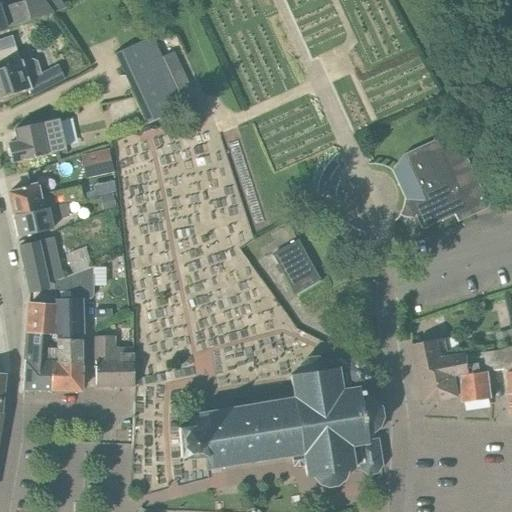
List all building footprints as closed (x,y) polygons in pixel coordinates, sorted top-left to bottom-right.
[(0,30),(54,13),(44,0),(22,0),(23,2),(0,9),(0,30)] [(170,74),(162,58),(152,36),(114,54),(147,124),(185,106),(170,74)] [(19,64),(14,48),(0,52),(0,98),(27,89),(29,96),(63,78),(57,66),(41,75),(36,62),(32,60),(19,64)] [(162,58),(170,74),(185,106),(196,101),(173,52),(162,58)] [(13,162),(65,150),(58,119),(14,129),(17,142),(8,144),(10,150),(7,152),(8,157),(12,159),(13,162)] [(441,149),(436,139),(403,154),(391,171),(397,184),(396,185),(397,187),(398,187),(404,200),(403,207),(414,213),(422,230),(455,214),(458,221),(488,207),(458,140),(441,149)] [(88,175),(114,168),(110,153),(85,160),(88,175)] [(85,200),(115,192),(114,181),(92,186),(93,192),(85,193),(85,200)] [(66,204),(81,201),(79,188),(62,192),(62,191),(40,196),(37,185),(24,188),(24,187),(19,188),(20,191),(8,193),(13,216),(66,204)] [(101,197),(103,211),(117,208),(114,195),(101,197)] [(66,204),(13,216),(18,237),(52,230),(50,221),(67,217),(67,215),(69,215),(66,204)] [(61,279),(52,240),(19,247),(29,293),(47,286),(46,283),(53,281),(53,282),(61,279)] [(296,295),(298,294),(320,282),(298,241),(274,254),(296,295)] [(65,255),(72,275),(92,267),(84,248),(65,255)] [(80,300),(88,300),(91,299),(93,297),(94,294),(94,289),(92,267),(72,275),(61,279),(53,282),(55,300),(55,307),(55,335),(56,335),(56,336),(81,337),(80,300)] [(55,335),(55,307),(29,305),(27,333),(44,334),(55,335)] [(112,318),(112,310),(95,310),(96,326),(112,318)] [(495,334),(498,346),(510,344),(507,332),(495,334)] [(43,361),(44,334),(27,333),(26,342),(23,390),(49,390),(50,361),(43,361)] [(56,340),(56,336),(56,335),(55,335),(44,334),(43,361),(50,361),(49,390),(80,391),(81,366),(57,365),(56,340)] [(81,360),(81,341),(81,337),(56,336),(56,340),(57,365),(81,366),(81,360)] [(115,349),(115,337),(111,337),(96,338),(97,362),(95,362),(95,386),(134,386),(134,351),(133,348),(115,349)] [(441,400),(437,372),(453,369),(453,364),(452,357),(448,338),(413,345),(425,403),(441,400)] [(461,375),(462,403),(492,399),(489,371),(511,368),(511,347),(503,351),(468,355),(470,374),(461,375)] [(455,377),(461,375),(470,374),(468,355),(455,357),(452,357),(453,364),(453,369),(437,372),(441,400),(458,397),(455,377)] [(336,363),(331,356),(324,360),(316,358),(308,358),(301,362),(295,368),(292,376),(287,376),(290,401),(191,417),(189,420),(189,427),(178,428),(181,458),(204,458),(206,469),(290,456),(293,467),(305,466),(306,476),(314,476),(318,481),(323,485),(330,487),(336,485),(342,482),(346,476),(347,470),(351,469),(352,470),(363,468),(367,475),(376,473),(382,466),(377,440),(372,441),(371,435),(377,430),(380,424),(382,417),(381,409),(377,403),(371,398),(364,396),(363,388),(372,388),(368,366),(360,360),(350,361),(345,367),(346,370),(338,371),(337,368),(331,369),(331,368),(336,363)]
